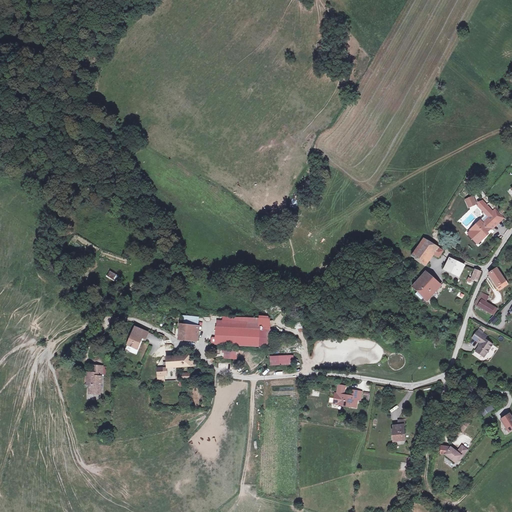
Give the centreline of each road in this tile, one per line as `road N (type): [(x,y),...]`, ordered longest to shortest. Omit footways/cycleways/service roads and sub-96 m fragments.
road 1 (unclassified): [(511,229),(485,270),(451,367),(422,383),(233,377),(146,322),(117,316)]
road 2 (track): [(445,374),(444,401),(401,511)]
